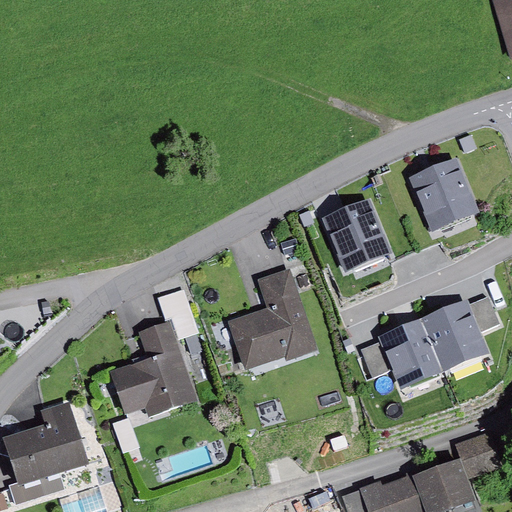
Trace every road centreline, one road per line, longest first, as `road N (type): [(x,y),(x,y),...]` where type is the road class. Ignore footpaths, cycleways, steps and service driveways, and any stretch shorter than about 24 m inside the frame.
road 1 (residential): [(0,400),(127,286),(352,167),(500,108)]
road 2 (residential): [(511,410),(466,433),(199,511)]
